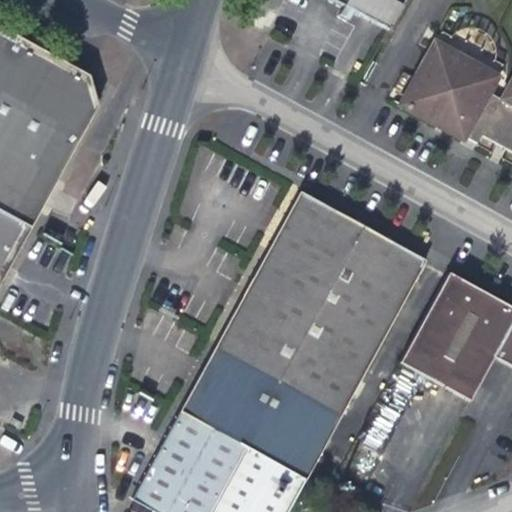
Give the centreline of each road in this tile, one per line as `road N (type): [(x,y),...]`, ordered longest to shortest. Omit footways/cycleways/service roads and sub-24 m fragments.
road 1 (residential): [(165,51),(81,412),(75,486)]
road 2 (residential): [(511,235),(165,51)]
